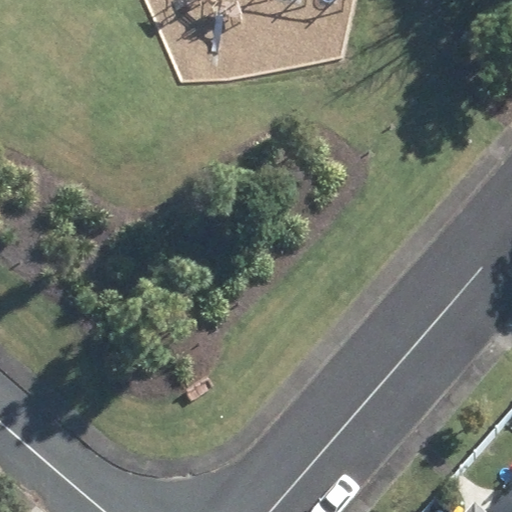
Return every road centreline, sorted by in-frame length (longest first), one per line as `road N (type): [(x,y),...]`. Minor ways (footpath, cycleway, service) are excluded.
road 1 (residential): [(267,511),(511,236)]
road 2 (residential): [(0,416),(108,511)]
